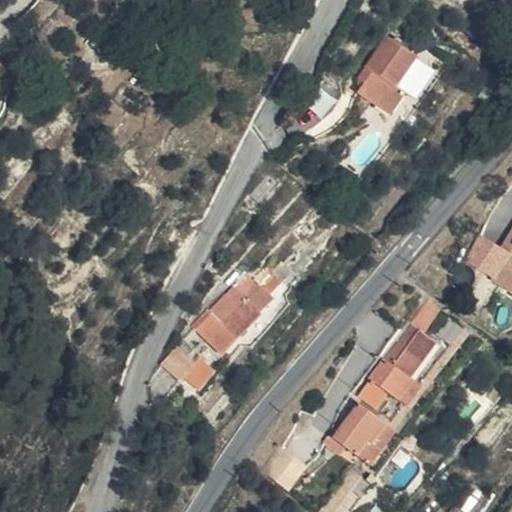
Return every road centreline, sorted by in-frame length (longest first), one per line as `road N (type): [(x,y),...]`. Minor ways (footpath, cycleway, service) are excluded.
road 1 (unclassified): [(334,0),(153,343),(96,511)]
road 2 (tertiary): [(511,129),(254,425),(199,511)]
